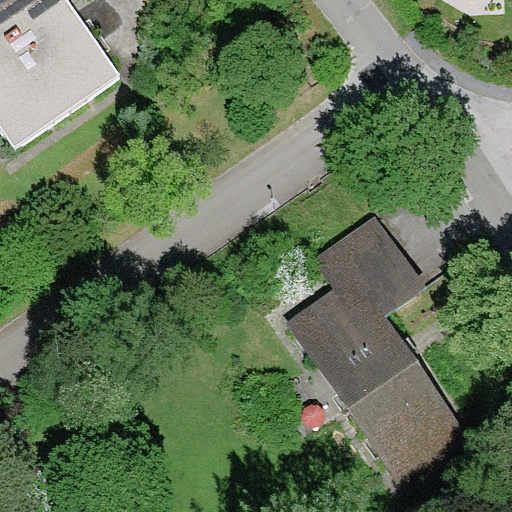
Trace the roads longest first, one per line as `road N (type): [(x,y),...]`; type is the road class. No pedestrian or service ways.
road 1 (residential): [(382,81),(0,351)]
road 2 (residential): [(382,81),(471,217)]
